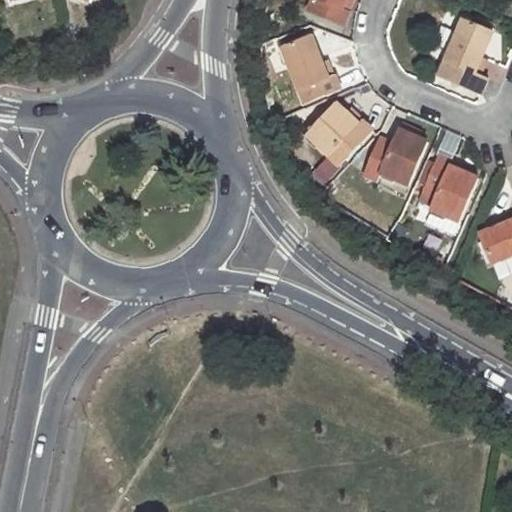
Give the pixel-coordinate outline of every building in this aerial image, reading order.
[(350,10),(345,8),(348,0),(315,0),(311,12),(346,26),(352,11),(350,10)] [(348,0),(345,8),(350,10),(353,0),(348,0)] [(467,17),(442,77),(484,94),(491,78),(484,75),(477,72),(484,57),(496,30),(467,17)] [(314,36),(285,47),(307,102),(344,87),(339,74),(337,75),(331,77),(325,63),(314,36)] [(484,57),(477,72),(484,75),(490,60),(484,57)] [(331,61),(325,63),(331,77),(337,75),(331,61)] [(339,102),(310,135),(332,154),(338,149),(349,158),(375,129),(366,122),(364,124),(339,102)] [(383,137),(367,175),(381,181),(383,173),(412,185),(430,141),(402,129),(396,143),(383,137)] [(455,154),(459,135),(444,132),(440,151),(455,154)] [(442,156),(425,192),(438,198),(434,208),(462,221),(481,178),(453,166),(454,161),(442,156)] [(511,222),(511,223),(484,233),(496,262),(511,255),(511,222)]
